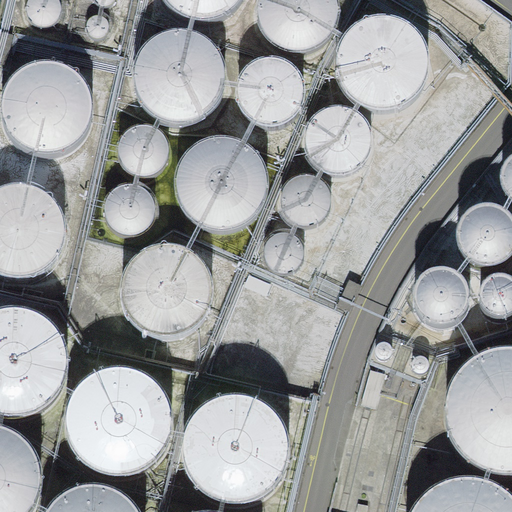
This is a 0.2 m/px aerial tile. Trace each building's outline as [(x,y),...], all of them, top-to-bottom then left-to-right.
[(31,0),(30,7),(31,13),(35,20),(40,23),(48,25),(54,24),(60,21),(63,16),(65,10),(65,4),(63,0),(31,0)] [(171,0),(177,7),(189,16),(204,21),(219,21),(235,15),(248,5),(250,0),(171,0)] [(267,0),(266,8),(267,21),(273,33),(282,44),(295,50),(309,52),(323,49),(335,41),(343,30),(347,17),(347,2),(345,0),(267,0)] [(109,17),(104,15),(100,15),(96,16),(93,19),(91,22),(91,26),(91,30),(93,34),(96,37),(100,38),(104,38),(107,37),(110,35),(113,32),(114,28),(114,24),(112,20),(109,17)] [(362,95),(375,105),(390,110),(406,109),(421,102),(433,92),(440,79),(443,65),(441,50),(435,37),(425,26),(412,19),(397,16),(383,18),(368,25),(357,36),(350,51),(349,67),(353,82),(362,95)] [(227,48),(216,37),(201,30),(185,29),(170,33),(156,41),(146,53),(141,68),(141,84),(146,99),(155,112),(169,121),(184,125),(200,124),(215,118),(226,107),(234,93),(237,77),(235,62),(227,48)] [(271,58),(260,63),(252,71),(247,81),(246,91),(247,102),(252,112),(260,119),(269,124),(280,126),(291,125),(301,120),(309,111),(314,100),(315,88),(311,77),(305,67),(295,60),(283,57),(271,58)] [(96,131),(102,117),(102,102),(98,87),(89,74),(77,65),(62,60),(47,61),(32,66),(20,76),(12,89),(9,104),(10,120),(17,133),(28,145),(42,152),(57,154),(72,151),(86,143),(96,131)] [(339,108),(328,113),(320,121),(315,130),(313,141),(315,152),(319,161),(327,169),(337,174),(347,176),(358,174),(368,169),(376,161),(381,150),(382,138),(379,126),(372,117),(362,110),(350,107),(339,108)] [(152,126),(143,127),(136,131),(130,137),(127,144),(126,153),(127,161),(132,168),(138,173),(146,176),(154,177),(162,175),(169,170),(174,163),(177,155),(176,146),(173,138),(168,132),(160,127),(152,126)] [(260,145),(245,138),(227,136),(210,141),(199,149),(189,163),(184,180),(185,195),(191,209),(202,221),(221,231),(238,232),(254,227),(268,217),(279,198),(281,188),(280,173),(274,159),(260,145)] [(311,175),(302,177),(295,182),(290,189),(287,198),(287,207),(290,215),(296,222),(304,227),(313,228),(322,227),(330,222),(336,216),(339,208),(340,200),(338,192),(334,184),(327,179),(319,176),(311,175)] [(144,185),(135,182),(126,183),(118,186),(111,192),(107,199),(105,208),(106,216),(110,224),(115,230),(123,235),(131,236),(141,235),(149,231),(155,224),(159,215),(159,206),(157,197),(151,190),(144,185)] [(68,256),(74,241),(75,226),(70,211),(62,198),(49,189),(34,185),(19,185),(4,191),(0,194),(0,268),(0,269),(14,276),(29,278),(44,275),(58,267),(68,256)] [(489,211),(481,217),(476,227),(474,238),(477,248),(481,256),(489,262),(498,266),(508,266),(511,265),(511,207),(507,206),(499,207),(489,211)] [(274,238),(270,243),(268,249),(267,255),(269,262),(273,267),(278,271),(285,272),(291,272),(297,270),(302,266),(306,261),(308,254),(307,247),(304,241),(299,236),(293,233),(286,232),(279,234),(274,238)] [(130,272),(126,289),(128,305),(136,320),(148,331),(164,338),(181,339),(197,333),(210,323),(219,309),(222,299),(222,283),(216,267),(205,254),(186,244),(169,243),(153,248),(139,258),(130,272)] [(443,272),(436,276),(428,286),(426,295),(427,306),(431,315),(438,321),(446,325),(453,326),(463,324),(469,321),(476,315),(478,310),(481,301),(480,289),(475,280),(471,277),(463,272),(453,270),(443,272)] [(511,275),(510,276),(504,279),(497,288),(496,295),(497,302),(500,307),(505,312),(511,314),(511,275)] [(72,392),(79,375),(80,357),(75,340),(65,326),(50,315),(33,309),(15,309),(0,314),(0,412),(11,417),(29,419),(46,415),(61,405),(72,392)] [(511,353),(500,357),(481,369),(468,387),(462,407),(464,429),(472,449),(488,465),(510,476),(511,475),(511,353)] [(178,451),(184,434),(185,416),(180,399),(170,384),(156,374),(139,368),(120,368),(102,374),(88,386),(78,402),(74,421),(77,439),(85,456),(99,469),(116,476),(134,478),(151,474),(166,464),(178,451)] [(297,479),(303,462),(304,444),(299,427),(289,413),(275,402),(258,396),(239,396),(221,403),(207,415),(197,431),(193,449),(196,467),(204,484),(218,497),(235,504),(253,506),(270,502),(285,493),(297,479)] [(42,511),(46,508),(53,492),(53,474),(48,457),(38,442),(24,431),(7,426),(0,425),(0,511),(42,511)] [(511,511),(511,488),(501,483),(479,481),(458,486),(439,498),(429,511),(511,511)] [(151,511),(145,502),(131,492),(114,486),(95,486),(78,492),(63,504),(58,511),(151,511)]
